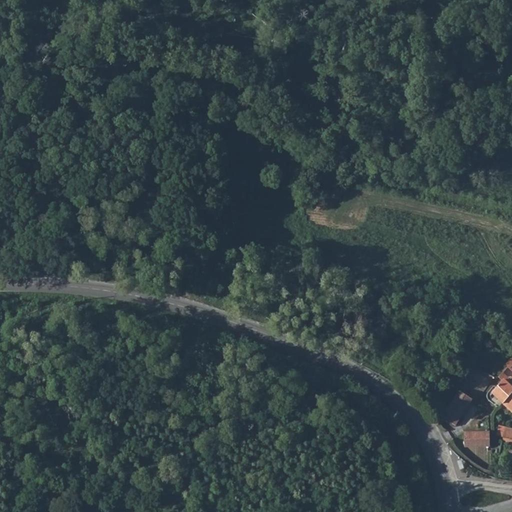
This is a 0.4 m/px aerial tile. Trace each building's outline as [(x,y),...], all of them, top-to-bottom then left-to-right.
[(509,367),(500,378),(504,382),(506,381),(508,382),(511,378),(511,359),(506,365),(509,367)] [(504,382),(493,393),(502,402),(511,392),(511,386),(508,382),(506,381),(504,382)] [(459,391),(442,418),(456,426),(473,400),(459,391)] [(511,392),(502,402),(511,412),(511,392)] [(499,425),(497,435),(504,437),(507,427),(499,425)] [(489,431),(464,434),(465,448),(489,446),(489,431)]
